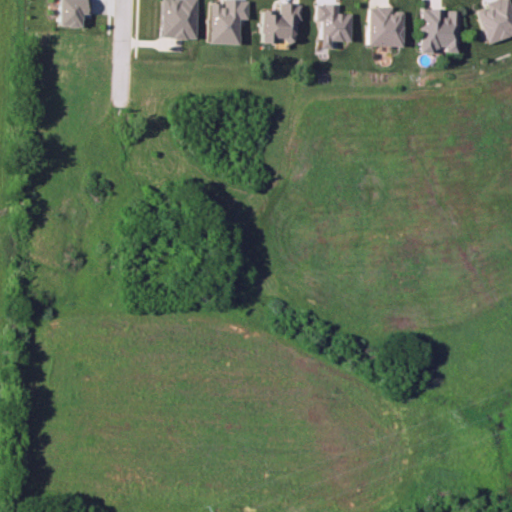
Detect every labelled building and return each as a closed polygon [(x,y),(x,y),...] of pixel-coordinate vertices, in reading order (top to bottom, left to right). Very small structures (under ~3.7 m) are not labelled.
[(87,13),(87,0),(57,0),(57,25),(82,26),(82,13),(87,13)] [(193,0),(158,0),(158,37),(192,38),(193,0)] [(206,2),(205,43),(235,44),(236,18),(243,18),(243,0),(218,0),(219,2),(206,2)] [(473,10),(483,43),(511,33),(511,19),(506,0),(486,0),(482,1),(484,6),(473,10)] [(259,11),(257,42),(272,43),(272,36),(292,37),(292,20),(297,20),(297,3),(276,2),(275,11),(259,11)] [(336,48),(336,40),(347,41),(348,13),(334,12),(334,4),(312,3),(312,20),(317,20),(317,47),(336,48)] [(364,45),(399,46),(400,12),(388,11),(388,7),(365,6),(364,45)] [(417,52),(430,52),(431,46),(443,46),(442,51),(455,51),(456,10),(442,10),(442,9),(418,8),(417,52)]
